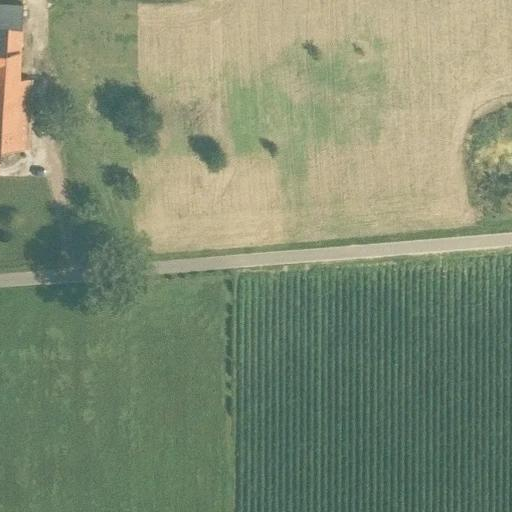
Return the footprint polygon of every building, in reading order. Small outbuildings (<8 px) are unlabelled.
[(25,3),(0,1),(0,93),(17,95),(19,67),(19,66),(0,64),(0,24),(24,26),(25,3)] [(55,84),(239,81),(238,6),(54,9),(55,84)] [(21,67),(24,26),(0,24),(0,64),(19,66),(19,67),(21,67)] [(25,67),(21,67),(19,67),(17,95),(0,93),(0,168),(1,147),(22,148),(23,133),(25,134),(28,78),(24,78),(25,67)] [(126,160),(168,155),(165,132),(123,136),(126,160)] [(63,143),(65,178),(103,176),(101,141),(63,143)]
